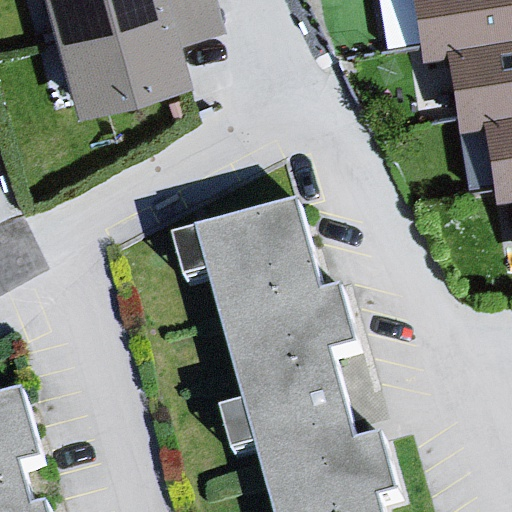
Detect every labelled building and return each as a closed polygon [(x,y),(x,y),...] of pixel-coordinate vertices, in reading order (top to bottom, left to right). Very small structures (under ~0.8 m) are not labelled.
[(42,0),(73,108),(188,77),(178,41),(166,0),(42,0)] [(216,0),(166,0),(178,41),(224,28),(216,0)] [(511,0),(410,0),(418,45),(444,41),(511,29),(511,0)] [(511,29),(444,41),(456,116),(476,113),(511,106),(511,29)] [(488,187),(511,183),(511,106),(476,113),(488,187)] [(303,206),(201,234),(277,511),(386,511),(383,502),(404,497),(387,437),(362,444),(338,353),(360,347),(344,290),(327,295),(303,206)] [(28,392),(0,399),(0,511),(52,511),(51,504),(37,508),(25,466),(47,460),(28,392)]
